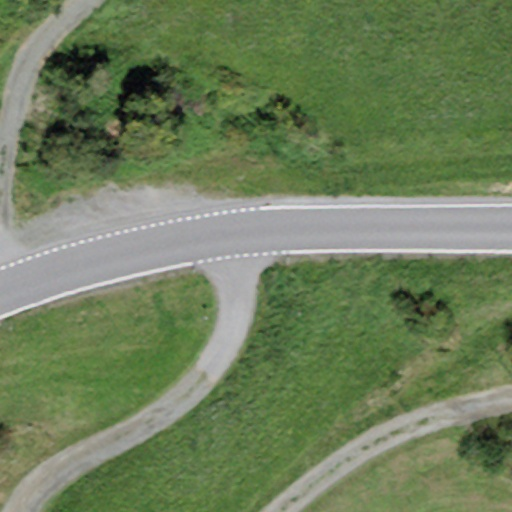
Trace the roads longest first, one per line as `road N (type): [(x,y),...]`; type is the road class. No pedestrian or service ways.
road 1 (tertiary): [(511,227),(237,229),(0,283)]
road 2 (track): [(237,229),(239,263),(210,363),(184,394),(31,483),(15,511)]
road 3 (track): [(3,282),(5,191),(29,81),(69,16),(93,0)]
road 4 (track): [(277,511),(325,471),(411,419),(511,394)]
